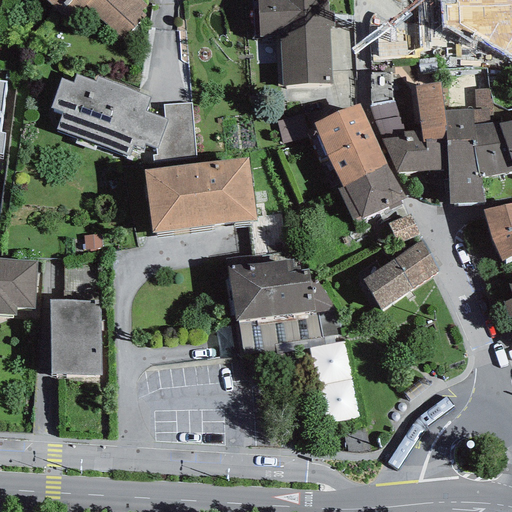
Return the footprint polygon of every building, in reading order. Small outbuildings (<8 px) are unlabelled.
[(147,10),(135,0),(36,0),(67,27),(83,9),(124,45),(145,21),(141,17),(147,10)] [(328,0),(307,0),(257,2),(259,47),(279,46),(282,97),(332,94),(330,35),(335,35),(334,17),(329,18),(328,0)] [(416,0),(390,0),(391,10),(417,8),(416,0)] [(442,0),(444,19),(495,15),(493,0),(442,0)] [(51,118),(62,122),(56,139),(129,164),(133,152),(143,155),(145,151),(157,156),(167,127),(144,119),(150,104),(96,85),(94,92),(76,85),(72,94),(61,90),(51,118)] [(440,95),(415,98),(420,141),(422,157),(447,154),(443,120),(440,95)] [(358,118),(313,138),(326,172),(373,150),(358,118)] [(472,120),(443,120),(447,154),(449,184),(447,184),(449,219),(484,215),(481,190),(474,157),(473,138),(472,120)] [(499,133),(473,138),(474,157),(481,190),(511,183),(511,178),(500,136),(499,133)] [(511,133),(500,136),(511,178),(511,133)] [(404,150),(381,154),(397,187),(447,184),(449,184),(447,154),(422,157),(420,141),(403,143),(404,150)] [(386,180),(373,150),(326,172),(343,203),(386,180)] [(250,163),(144,177),(153,239),(258,225),(250,163)] [(405,211),(386,180),(343,203),(339,205),(354,239),(405,211)] [(410,214),(388,224),(398,244),(419,234),(410,214)] [(511,219),(482,227),(491,256),(502,279),(511,273),(511,219)] [(97,237),(82,238),(82,252),(98,252),(97,237)] [(420,242),(362,281),(382,310),(440,271),(420,242)] [(38,261),(0,258),(0,314),(16,315),(16,309),(34,310),(38,261)] [(291,272),(225,283),(235,340),(236,339),(240,361),(321,343),(317,322),(334,319),(317,290),(309,292),(306,280),(291,272)] [(101,301),(50,302),(51,374),(102,373),(101,301)] [(409,403),(430,387),(424,380),(403,396),(409,403)]
